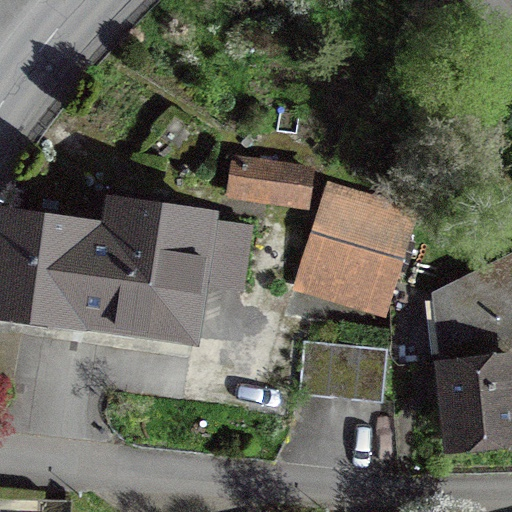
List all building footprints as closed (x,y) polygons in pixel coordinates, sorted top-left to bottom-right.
[(232,156),(226,200),(311,213),(317,169),(232,156)] [(327,181),(293,292),(387,321),(422,211),(327,181)] [(254,227),(219,223),(220,219),(105,203),(101,228),(0,214),(0,325),(200,353),(208,291),(244,296),(254,227)] [(511,359),(511,257),(431,297),(439,367),(511,359)] [(298,395),(382,404),(388,350),(304,342),(298,395)] [(511,359),(439,367),(434,367),(444,463),(511,456),(511,359)]
